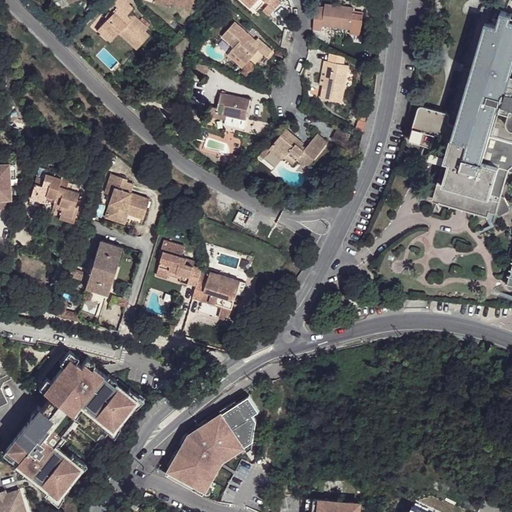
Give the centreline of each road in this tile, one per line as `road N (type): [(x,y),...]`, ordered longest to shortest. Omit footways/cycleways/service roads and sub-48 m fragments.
road 1 (residential): [(336,237),(276,215),(173,157),(7,0)]
road 2 (residential): [(336,237),(383,129),(401,0)]
road 3 (tertiary): [(99,511),(139,449),(177,410),(277,348)]
road 4 (tertiary): [(277,348),(405,322),(463,324),(511,341)]
road 5 (residential): [(277,348),(336,237)]
